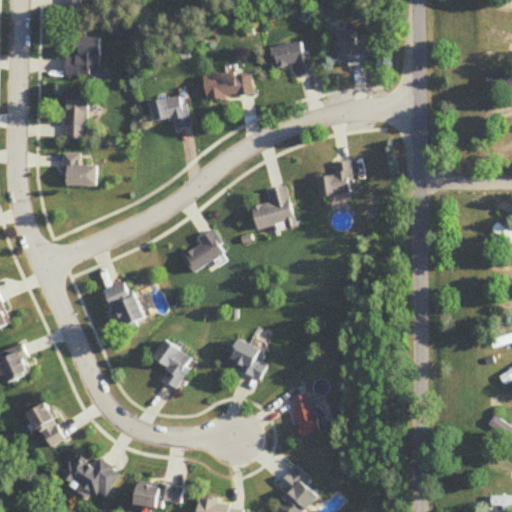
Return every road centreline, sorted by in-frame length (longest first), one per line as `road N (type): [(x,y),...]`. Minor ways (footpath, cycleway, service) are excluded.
road 1 (residential): [(22,0),(17,168),(27,230),(100,400),(150,433),(235,441)]
road 2 (residential): [(415,0),(420,511)]
road 3 (residential): [(46,270),(161,212),(268,138),(307,123),(416,108)]
